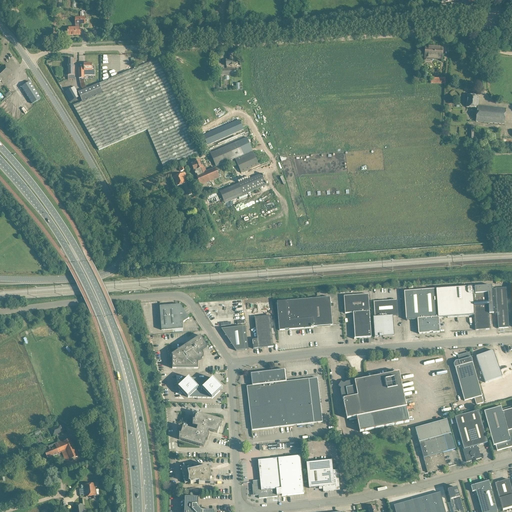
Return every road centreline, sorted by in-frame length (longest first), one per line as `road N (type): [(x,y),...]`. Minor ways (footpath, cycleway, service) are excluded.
road 1 (primary): [(148,511),(139,417),(107,311),(60,222),(0,146)]
road 2 (primary): [(0,160),(57,233),(106,331),(129,417),(137,511)]
road 3 (unclassified): [(66,49),(412,34)]
road 4 (unclassified): [(68,280),(111,270),(126,236),(27,60)]
road 5 (unclassified): [(511,338),(230,362)]
road 6 (unclassified): [(239,511),(357,499),(511,462)]
road 7 (unclassified): [(230,362),(177,294),(0,311)]
road 8 (unknown): [(330,351),(338,426),(349,434),(411,422),(412,384),(399,369),(398,346)]
road 9 (unclassified): [(230,362),(239,511)]
